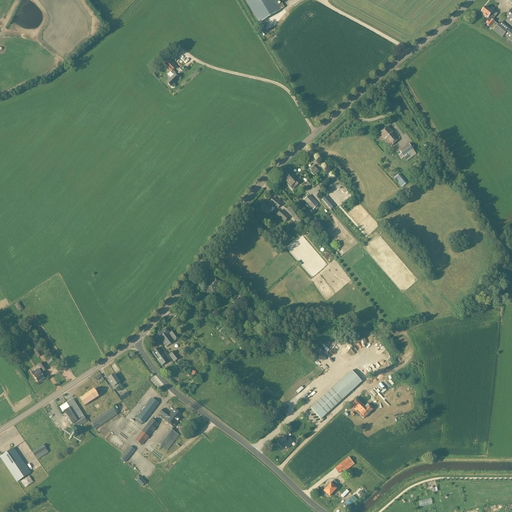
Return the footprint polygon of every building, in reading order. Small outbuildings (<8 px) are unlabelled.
[(274,0),(244,0),(259,23),(284,8),(282,4),(278,6),(277,4),(279,2),(278,1),(276,2),(274,0)] [(511,0),(506,0),(511,4),(511,9),(503,20),(511,26),(511,0)] [(482,12),(484,14),(483,15),(487,18),(486,20),(489,23),(487,25),(490,28),(494,30),(498,25),(495,22),(493,20),(498,14),(494,11),(494,12),(492,11),(486,6),(486,7),(482,12)] [(169,59),(162,65),(171,73),(173,76),(166,83),(171,87),(172,88),(173,88),(174,87),(175,86),(175,85),(174,84),(179,79),(175,75),(176,74),(173,70),(177,67),(169,59)] [(387,126),(379,134),(391,146),(399,139),(387,126)] [(409,144),(399,151),(407,161),(408,160),(405,156),(413,150),(412,148),(410,146),(409,145),(409,144)] [(313,165),(310,168),(312,171),(311,172),(314,176),(319,172),(316,168),(313,165)] [(289,170),(282,176),(288,183),(293,178),(293,179),(296,176),(293,172),(292,173),(289,170)] [(293,178),(288,183),(291,186),(289,187),(292,190),(293,189),(301,182),(296,176),(293,179),(293,178)] [(306,177),(303,180),(309,187),(312,184),(306,177)] [(402,177),(397,182),(401,187),(407,183),(402,177)] [(330,184),(324,188),(327,192),(333,187),(330,184)] [(309,195),(304,200),(306,203),(307,204),(312,210),(318,205),(313,200),(309,195)] [(326,195),(322,199),(332,209),(336,206),(326,195)] [(264,204),(260,210),(267,216),(272,210),(271,209),(274,206),(278,209),(282,204),(273,197),(269,202),(270,203),(267,206),(264,204)] [(291,206),(287,209),(297,223),(301,227),(305,224),(301,220),(291,206)] [(281,210),(277,215),(284,222),(289,217),(281,210)] [(220,287),(218,286),(220,283),(212,277),(209,281),(210,283),(207,287),(209,289),(206,292),(209,294),(212,294),(213,292),(214,293),(216,290),(217,291),(220,287)] [(231,286),(227,290),(234,296),(235,295),(236,296),(239,293),(237,292),(240,288),(229,280),(226,283),(231,286)] [(160,340),(166,348),(179,337),(174,330),(169,334),(168,333),(169,332),(166,328),(156,336),(159,340),(160,340)] [(38,347),(33,350),(38,358),(42,355),(38,347)] [(163,353),(159,348),(152,353),(162,366),(171,359),(165,352),(163,353)] [(180,358),(175,351),(169,355),(174,362),(180,358)] [(40,369),(39,369),(35,372),(36,374),(33,376),(38,383),(45,378),(41,373),(43,372),(48,369),(44,362),(38,366),(40,369)] [(351,371),(310,408),(320,420),(361,382),(351,371)] [(102,374),(96,377),(99,384),(105,381),(102,374)] [(111,382),(110,383),(108,385),(111,391),(113,390),(112,388),(113,387),(115,386),(117,388),(121,385),(119,383),(114,375),(109,378),(111,382)] [(99,397),(94,389),(89,392),(94,400),(99,397)] [(373,410),(369,406),(368,405),(371,401),(371,400),(368,396),(369,395),(364,390),(361,394),(350,405),(360,415),(364,419),(373,410)] [(122,400),(131,396),(128,391),(120,395),(122,400)] [(90,403),(94,400),(89,392),(85,396),(90,403)] [(382,401),(378,396),(377,398),(374,395),(371,398),(374,401),(373,402),(377,406),(382,401)] [(85,406),(90,403),(85,396),(80,399),(85,406)] [(153,398),(151,401),(150,401),(140,414),(147,419),(157,406),(159,403),(153,398)] [(78,427),(87,422),(73,399),(60,407),(63,412),(71,424),(69,425),(71,428),(74,426),(75,427),(77,426),(78,427)] [(113,408),(90,423),(95,430),(117,415),(113,408)] [(174,409),(172,413),(171,412),(170,414),(163,409),(159,414),(161,415),(160,417),(173,428),(183,416),(174,409)] [(105,424),(95,430),(97,432),(106,426),(106,425),(119,417),(118,415),(105,424)] [(152,419),(142,432),(135,441),(141,446),(149,437),(159,424),(152,419)] [(179,436),(170,429),(158,444),(167,451),(179,436)] [(283,433),(280,436),(282,438),(277,444),(282,448),(284,446),(287,449),(293,442),(283,433)] [(47,457),(50,455),(43,444),(32,452),(37,460),(45,455),(47,457)] [(130,447),(129,449),(124,454),(121,459),(125,463),(135,450),(130,447)] [(14,448),(0,457),(17,482),(30,473),(14,448)] [(349,458),(339,465),(343,470),(353,463),(349,458)] [(142,487),(147,482),(139,475),(135,479),(142,487)] [(324,488),(325,489),(323,491),(326,493),(326,495),(328,497),(329,496),(337,489),(334,486),(337,483),(333,480),(328,486),(327,484),(324,488)]
